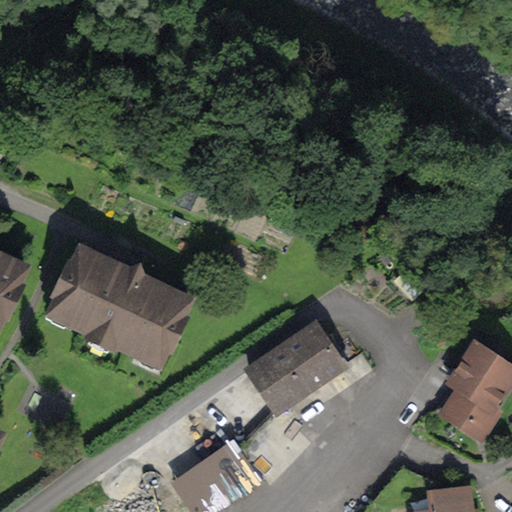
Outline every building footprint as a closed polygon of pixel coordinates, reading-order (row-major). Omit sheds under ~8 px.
[(0,326),(29,265),(0,251),(0,326)] [(79,257),(51,320),(161,368),(189,305),(79,257)] [(276,414),(346,370),(318,325),(247,372),(276,414)] [(459,395),(445,419),(485,443),(501,416),(494,412),(511,381),(511,365),(479,346),(452,391),(459,395)] [(281,414),(240,455),(274,489),(315,448),(281,414)] [(218,511),(253,488),(226,449),(173,485),(191,511),(218,511)] [(412,506),(412,511),(472,511),(472,501),(412,506)]
